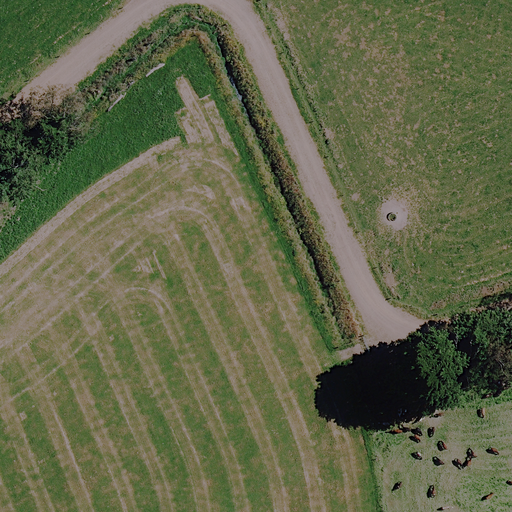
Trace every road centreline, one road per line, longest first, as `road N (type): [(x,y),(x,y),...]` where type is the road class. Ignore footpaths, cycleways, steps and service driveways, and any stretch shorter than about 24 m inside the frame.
road 1 (track): [(511,308),(443,330),(339,286),(270,0)]
road 2 (track): [(177,0),(0,161)]
